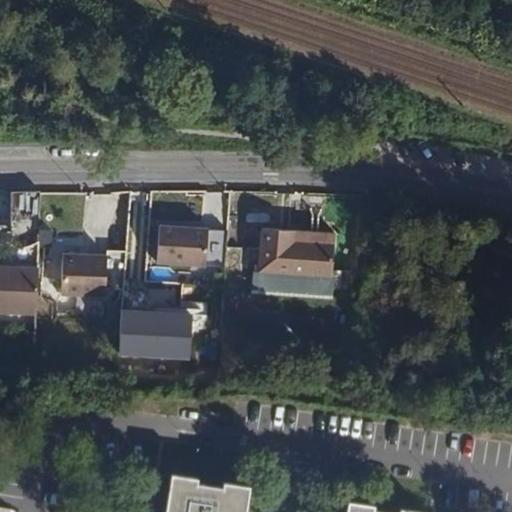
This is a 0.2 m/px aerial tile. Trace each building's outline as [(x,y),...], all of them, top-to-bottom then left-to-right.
[(36,248),(39,193),(9,193),(6,246),(36,248)] [(206,226),(158,224),(156,261),(205,264),(206,226)] [(293,227),(261,225),(259,269),(331,273),(333,242),(292,240),(293,227)] [(104,255),(60,252),(58,293),(102,296),(104,255)] [(0,308),(32,312),(35,264),(0,261),(0,308)] [(194,313),(122,311),(121,353),(191,359),(194,313)] [(168,485),(163,511),(238,511),(241,495),(220,492),(216,498),(193,495),(192,489),(168,485)]
